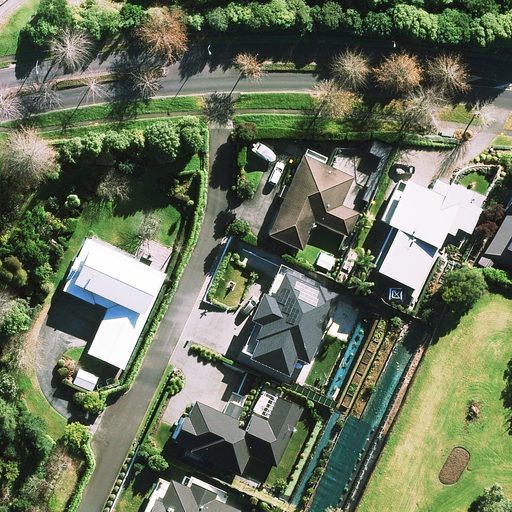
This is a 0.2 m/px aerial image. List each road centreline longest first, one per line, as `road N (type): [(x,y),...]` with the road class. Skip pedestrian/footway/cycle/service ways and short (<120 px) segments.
road 1 (residential): [(87,511),(210,241),(220,65)]
road 2 (residential): [(511,85),(220,65)]
road 3 (residential): [(220,65),(85,78),(0,97)]
